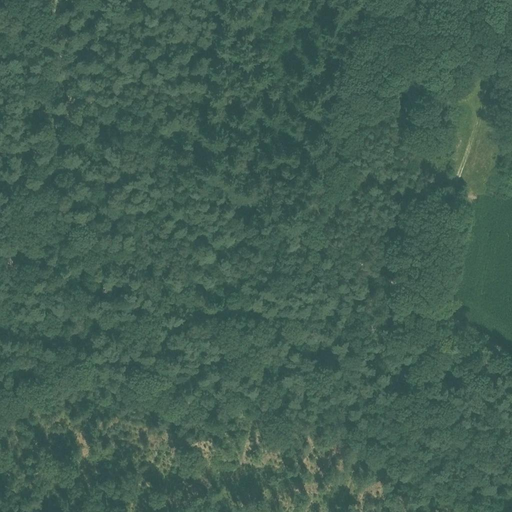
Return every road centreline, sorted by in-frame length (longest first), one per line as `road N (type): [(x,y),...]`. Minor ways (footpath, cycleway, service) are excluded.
road 1 (track): [(73,101),(430,312)]
road 2 (track): [(73,101),(0,309)]
